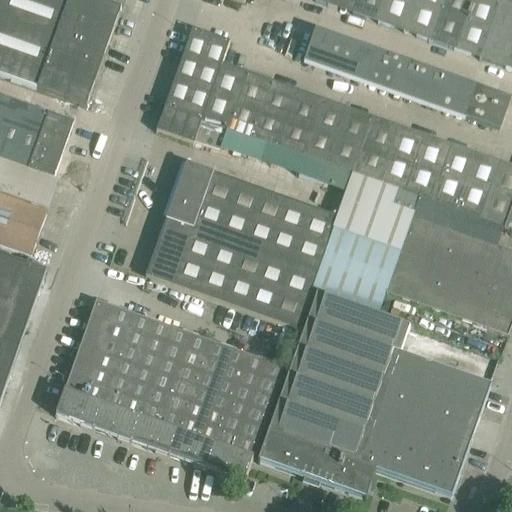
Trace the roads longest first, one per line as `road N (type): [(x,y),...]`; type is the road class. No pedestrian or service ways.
road 1 (unclassified): [(4,492),(175,8)]
road 2 (unclassified): [(257,36),(254,64),(504,148),(511,140)]
road 3 (unclassified): [(511,97),(274,12),(257,36)]
road 4 (unclassified): [(4,492),(157,511)]
